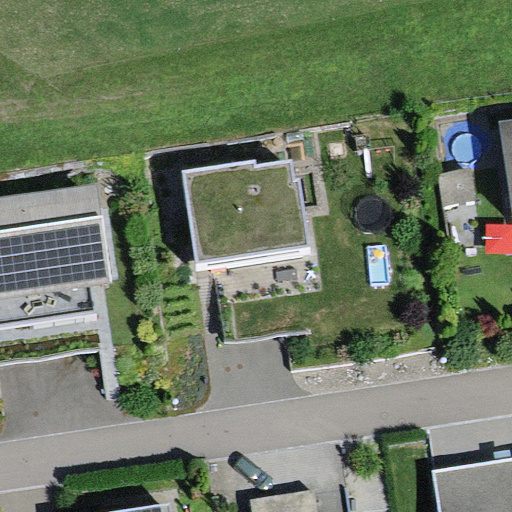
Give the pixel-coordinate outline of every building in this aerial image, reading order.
[(511,133),(498,136),(511,210),(511,133)] [(295,164),(182,183),(198,273),(311,253),(295,164)] [(0,329),(92,320),(80,199),(0,206),(0,329)] [(511,511),(511,463),(431,476),(436,511),(511,511)] [(248,511),(316,511),(313,491),(247,502),(248,511)]
